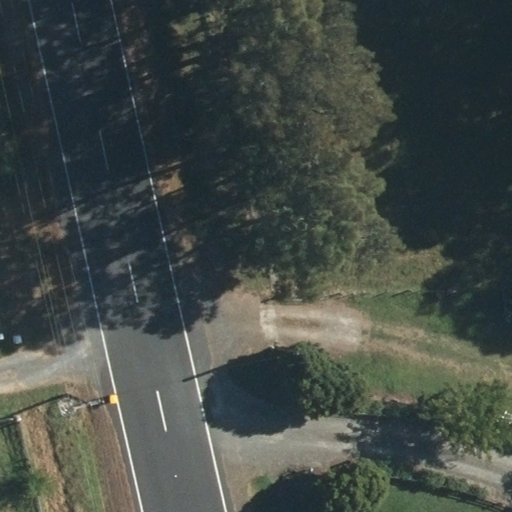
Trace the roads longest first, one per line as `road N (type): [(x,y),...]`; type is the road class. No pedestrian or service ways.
road 1 (residential): [(78,0),(190,511)]
road 2 (unknown): [(0,355),(149,323)]
